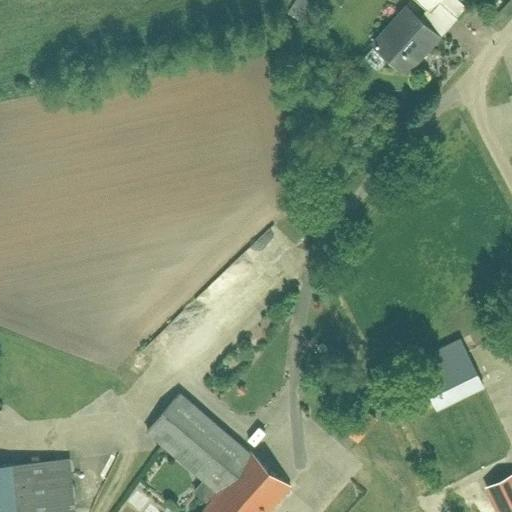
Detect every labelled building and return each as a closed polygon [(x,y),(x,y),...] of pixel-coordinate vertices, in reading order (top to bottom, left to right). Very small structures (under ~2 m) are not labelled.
[(407,0),(371,36),(398,64),(464,0),(438,0),(440,2),(428,14),(414,0),(407,0)] [(112,315),(81,347),(117,382),(148,350),(112,315)] [(499,449),(451,346),(413,364),(461,467),(499,449)] [(256,511),(284,478),(172,385),(139,426),(205,480),(178,511),(256,511)] [(364,405),(344,428),(365,446),(384,422),(364,405)] [(74,511),(71,461),(0,465),(0,511),(74,511)] [(511,473),(507,462),(484,473),(498,503),(486,509),(487,511),(509,511),(505,501),(511,497),(511,473)] [(382,511),(390,502),(354,474),(325,511),(382,511)]
